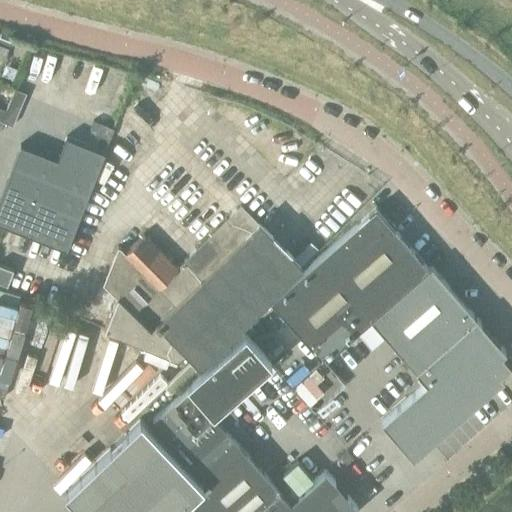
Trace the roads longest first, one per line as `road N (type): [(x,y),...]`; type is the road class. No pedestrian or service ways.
road 1 (unclassified): [(0,11),(209,71),(339,125),(411,184),(511,290)]
road 2 (secondary): [(361,0),(511,141)]
road 3 (secondary): [(511,89),(432,30),(361,0)]
road 4 (unclassified): [(511,422),(409,511)]
